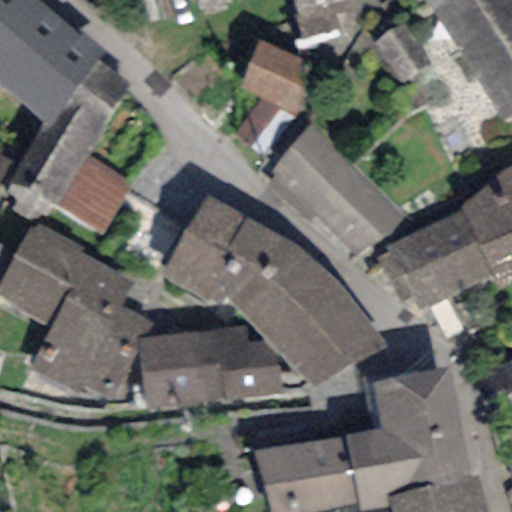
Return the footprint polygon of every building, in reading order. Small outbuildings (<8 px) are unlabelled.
[(0,0),(0,84),(43,123),(97,59),(103,52),(39,0),(0,0)] [(354,30),(346,0),(289,0),(301,44),(354,30)] [(425,0),(446,34),(503,0),(425,0)] [(511,0),(503,0),(446,34),(507,121),(511,117),(511,0)] [(403,24),(374,42),(399,83),(428,65),(403,24)] [(304,119),(300,61),(259,42),(239,86),(304,119)] [(129,85),(97,59),(43,123),(10,181),(103,236),(132,185),(89,154),(129,85)] [(359,259),(404,216),(310,125),(263,182),(310,226),(319,216),(359,259)] [(0,180),(10,163),(0,157),(0,180)] [(511,166),(497,171),(460,211),(491,281),(511,272),(511,166)] [(309,252),(203,195),(158,274),(209,300),(229,301),(313,388),(387,345),(309,252)] [(418,313),(491,281),(460,211),(384,246),(387,252),(376,259),(400,305),(413,300),(418,313)] [(153,323),(122,307),(134,284),(78,255),(82,247),(36,223),(34,229),(29,227),(14,255),(0,282),(0,299),(50,325),(28,369),(78,395),(82,387),(112,402),(137,352),(144,340),(153,323)] [(0,282),(14,255),(0,246),(0,282)] [(144,340),(137,352),(142,409),(281,395),(279,360),(262,342),(246,344),(245,327),(144,340)] [(511,358),(491,367),(511,416),(511,358)] [(380,429),(344,437),(356,511),(371,511),(388,508),(386,497),(470,478),(448,368),(371,384),(380,429)] [(356,511),(344,437),(252,451),(265,511),(356,511)] [(486,511),(477,475),(470,478),(386,497),(388,508),(388,511),(486,511)]
